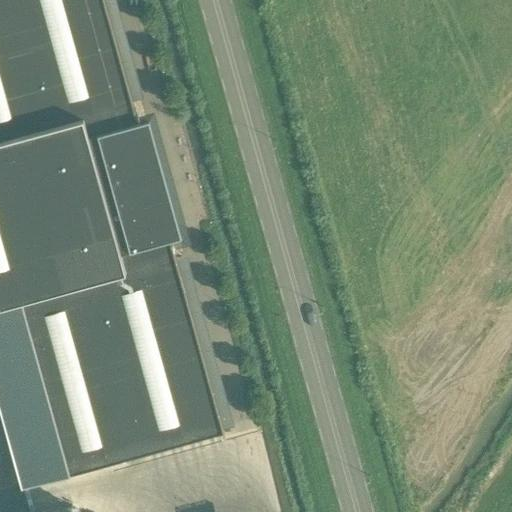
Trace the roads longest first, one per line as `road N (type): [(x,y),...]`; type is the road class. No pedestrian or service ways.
road 1 (primary): [(357,511),(211,0)]
road 2 (unclassified): [(330,0),(471,511)]
